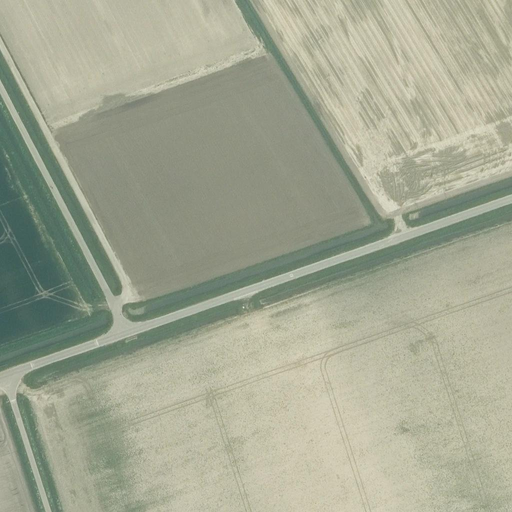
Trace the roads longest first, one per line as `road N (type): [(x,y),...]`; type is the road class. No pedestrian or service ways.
road 1 (unclassified): [(126,332),(511,199)]
road 2 (track): [(110,303),(130,295),(0,47)]
road 3 (unclassified): [(126,332),(0,89)]
road 4 (unclassified): [(47,511),(4,375)]
road 5 (unclassified): [(4,375),(126,332)]
